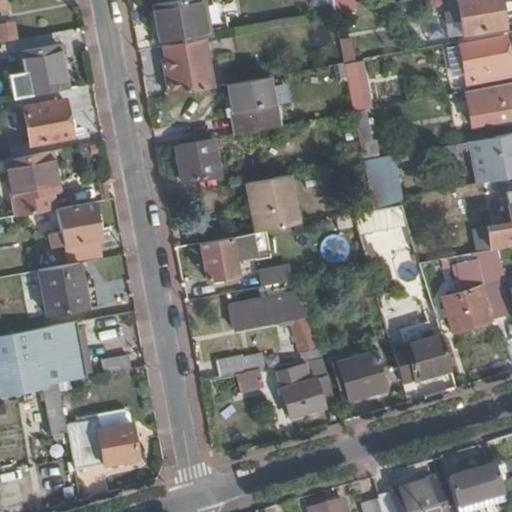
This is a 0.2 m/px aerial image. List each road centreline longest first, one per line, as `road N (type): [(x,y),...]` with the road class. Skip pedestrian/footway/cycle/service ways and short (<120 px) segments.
road 1 (residential): [(195,495),(103,0)]
road 2 (residential): [(195,495),(511,402)]
